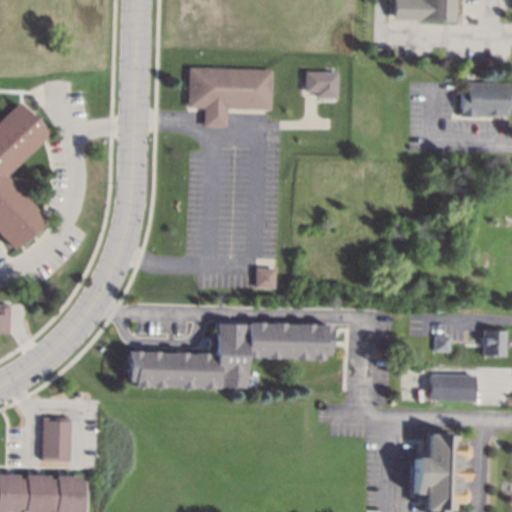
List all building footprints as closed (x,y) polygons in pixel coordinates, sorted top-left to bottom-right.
[(453,0),(453,21),(416,20),(390,19),(390,0),(453,0)] [(270,70),(268,109),(224,107),(224,112),(224,127),(201,126),(202,111),(202,107),(185,106),(186,67),(270,70)] [(302,71),(335,72),(334,101),(316,100),(316,90),(302,90),(302,71)] [(503,83),(503,84),(510,84),(509,108),(506,108),(506,116),(473,114),(473,116),(458,116),(459,89),(464,90),(464,81),(503,83)] [(0,114),(14,101),(26,115),(28,113),(40,125),(38,127),(44,134),(1,175),(41,219),(28,231),(30,234),(18,245),(16,243),(9,250),(0,240),(0,114)] [(253,264),(270,264),(270,290),(252,289),(253,264)] [(259,322),(259,323),(269,324),(270,323),(270,322),(281,323),(281,324),(298,325),(299,323),(309,323),(309,324),(309,325),(316,325),(316,324),(317,324),(326,325),(326,326),(328,326),(326,355),(319,354),(319,359),(307,359),(308,357),(301,357),(301,360),(291,359),(291,357),(274,356),(273,358),(262,358),(262,356),(252,355),(252,358),(242,358),(241,375),(240,387),(215,386),(216,375),(214,375),(213,388),(208,388),(198,388),(198,386),(187,386),(187,387),(176,387),(176,386),(159,385),(159,387),(148,386),(148,385),(142,385),(142,386),(131,386),(132,384),(130,384),(130,380),(124,380),(125,362),(125,352),(126,351),(136,351),(136,352),(144,352),(144,351),(154,352),(154,353),(171,354),(172,352),(182,353),(193,354),(193,353),(205,354),(211,354),(211,350),(203,349),(204,335),(212,336),(212,323),(240,324),(239,336),(243,336),(244,323),(248,323),(248,322),(248,321),(259,322)] [(480,330),(505,330),(504,356),(479,355),(480,330)] [(447,344),(447,351),(432,351),(433,337),(433,336),(447,336),(447,344)] [(472,375),(471,401),(430,399),(427,399),(428,373),(472,375)] [(40,416),(67,417),(67,438),(66,460),(39,459),(38,459),(39,416),(40,416)] [(464,455),(460,458),(457,458),(456,466),(464,466),(464,480),(456,480),(455,488),(459,488),(463,493),(462,499),(459,502),(449,502),(449,511),(441,511),(429,511),(430,511),(420,510),(420,506),(421,486),(416,486),(416,494),(408,494),(410,457),(423,458),(424,433),(450,434),(449,443),(460,444),(464,447),(464,455)] [(0,511),(0,473),(3,473),(15,474),(15,477),(22,478),(22,474),(34,475),(45,475),(45,479),(52,479),(52,475),(65,476),(76,476),(76,480),(81,480),(80,511),(75,510),(75,511),(51,511),(51,510),(44,510),(44,511),(20,511),(21,509),(14,509),(13,511),(0,511)]
